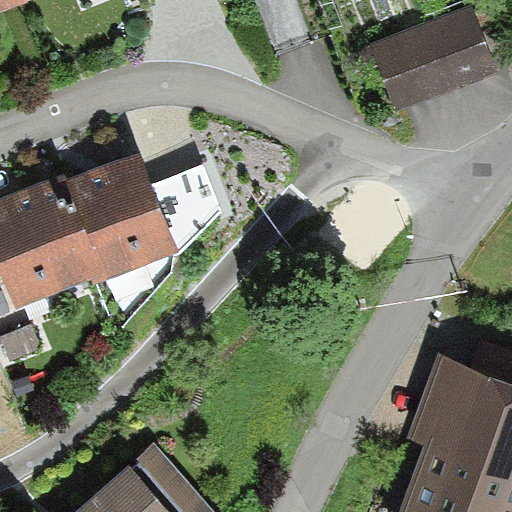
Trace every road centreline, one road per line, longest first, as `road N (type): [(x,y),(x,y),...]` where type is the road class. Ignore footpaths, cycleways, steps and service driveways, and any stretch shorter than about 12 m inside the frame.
road 1 (residential): [(321,137),(291,203),(104,404),(0,469)]
road 2 (residential): [(292,511),(370,357),(481,199)]
road 3 (residential): [(321,137),(191,87),(135,87),(0,136)]
road 4 (residential): [(481,199),(321,137)]
